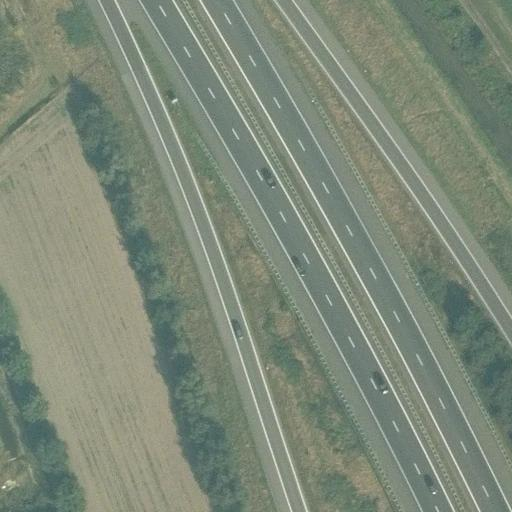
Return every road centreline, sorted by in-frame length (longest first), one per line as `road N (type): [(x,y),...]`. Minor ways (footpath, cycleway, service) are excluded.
road 1 (motorway): [(154,0),(343,329),(434,511)]
road 2 (motorway): [(491,511),(329,199),(212,0)]
road 3 (motorway): [(103,0),(178,161),(297,511)]
road 4 (motorway): [(511,333),(281,0)]
